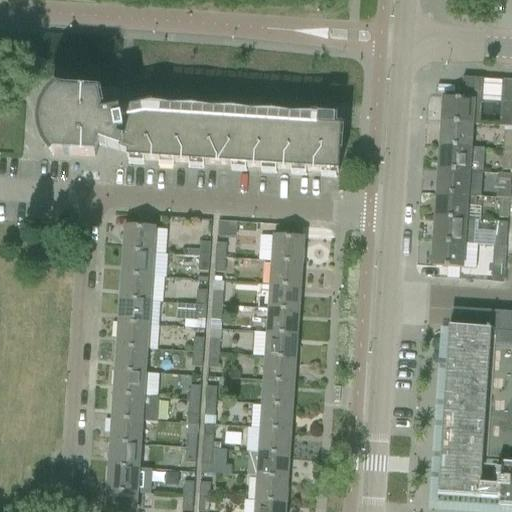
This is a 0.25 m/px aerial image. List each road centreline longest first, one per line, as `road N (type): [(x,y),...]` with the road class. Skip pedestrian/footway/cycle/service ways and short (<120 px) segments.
road 1 (residential): [(69,511),(87,199),(391,216)]
road 2 (tertiary): [(371,511),(391,216)]
road 3 (tertiary): [(391,216),(402,42)]
